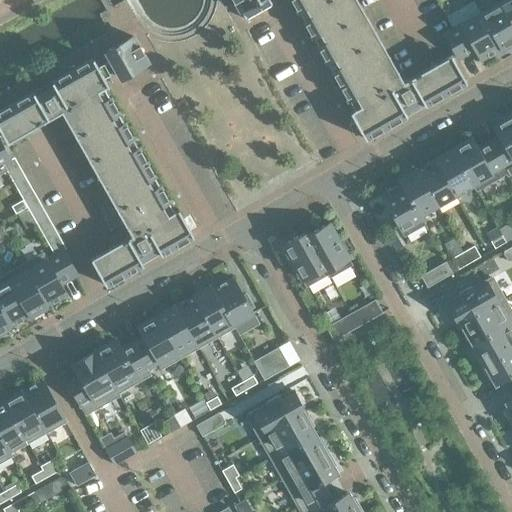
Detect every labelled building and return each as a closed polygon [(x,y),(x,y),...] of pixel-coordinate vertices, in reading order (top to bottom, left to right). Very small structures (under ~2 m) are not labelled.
[(240,11),(242,9),(258,0),(233,0),(234,1),(233,2),(235,2),(240,11)] [(460,84),(459,82),(462,80),(449,58),(446,60),(445,57),(397,84),(349,0),(291,0),(353,109),(349,112),(364,139),(406,115),(404,111),(421,101),(424,105),(460,84)] [(480,13),(500,48),(511,41),(511,28),(496,0),(495,0),(497,4),(480,13)] [(511,0),(496,0),(511,28),(511,0)] [(480,60),(500,48),(480,13),(444,34),(457,58),(474,48),(480,60)] [(139,44),(137,45),(132,36),(105,51),(120,78),(147,63),(142,54),(144,53),(143,52),(142,53),(138,46),(139,45),(139,44)] [(137,147),(131,151),(126,142),(132,138),(123,122),(116,126),(112,117),(118,113),(109,97),(102,101),(97,92),(104,88),(103,87),(108,85),(93,58),(51,82),(53,86),(35,96),(33,92),(0,110),(0,130),(2,135),(13,129),(17,137),(66,109),(136,232),(90,258),(105,285),(142,264),(140,260),(158,250),(160,254),(193,235),(178,209),(173,211),(173,210),(167,214),(161,205),(168,201),(159,185),(152,189),(147,180),(154,176),(137,147)] [(511,172),(511,114),(493,125),(499,136),(489,142),(507,175),(511,172)] [(472,137),(452,149),(476,190),(505,173),(507,176),(507,175),(489,142),(478,148),(472,137)] [(0,172),(5,169),(5,168),(2,163),(11,158),(0,139),(0,172)] [(476,190),(452,149),(434,159),(454,194),(471,184),(475,190),(476,190)] [(11,158),(2,163),(5,168),(14,163),(11,158)] [(436,205),(454,194),(434,159),(416,169),(436,205)] [(5,168),(5,169),(8,173),(16,168),(14,163),(5,168)] [(19,173),(16,168),(8,173),(10,178),(19,173)] [(419,214),(436,205),(416,169),(398,179),(423,224),(424,224),(419,214)] [(19,173),(10,178),(13,183),(22,178),(19,173)] [(25,182),(22,178),(13,183),(16,187),(25,182)] [(398,179),(397,180),(399,183),(380,194),(391,212),(388,214),(401,237),(423,224),(398,179)] [(25,182),(16,187),(18,192),(27,187),(25,182)] [(27,187),(18,192),(21,197),(30,192),(27,187)] [(24,202),(33,197),(30,192),(21,197),(24,202)] [(27,207),(35,202),(33,197),(24,202),(27,207)] [(26,207),(22,200),(11,206),(15,214),(26,207)] [(29,211),(38,206),(35,202),(27,207),(28,209),(29,211)] [(29,211),(32,216),(41,211),(38,206),(29,211)] [(28,209),(17,215),(25,229),(36,223),(35,222),(35,221),(32,216),(29,211),(28,209)] [(35,221),(44,216),(41,211),(32,216),(35,221)] [(37,226),(46,221),(44,216),(35,221),(35,222),(37,226)] [(40,231),(49,226),(46,221),(37,226),(40,231)] [(329,276),(351,264),(345,254),(348,252),(341,239),(338,241),(328,223),(306,234),(305,232),(304,232),(329,276)] [(511,233),(506,223),(497,228),(501,234),(505,242),(511,237),(511,233)] [(40,231),(43,235),(52,230),(49,226),(40,231)] [(45,240),(54,235),(52,230),(43,235),(45,240)] [(329,276),(304,232),(282,244),(293,263),(290,265),(297,277),(300,275),(306,285),(326,274),(328,277),(329,276)] [(490,240),(494,248),(505,242),(501,234),(490,240)] [(48,245),(57,240),(54,235),(45,240),(48,245)] [(60,245),(57,240),(48,245),(51,250),(60,245)] [(62,250),(60,245),(51,250),(54,255),(62,250)] [(462,251),(469,263),(479,256),(473,245),(462,251)] [(504,250),(503,250),(509,262),(511,261),(511,260),(511,245),(504,250)] [(23,264),(46,305),(66,294),(59,283),(76,274),(62,250),(54,255),(46,259),(42,253),(23,264)] [(452,258),(458,269),(469,263),(462,251),(452,258)] [(421,275),(427,286),(451,273),(445,261),(421,275)] [(28,316),(46,305),(23,264),(5,274),(28,316)] [(0,276),(0,309),(10,326),(28,316),(5,274),(0,276)] [(211,285),(210,285),(234,326),(235,326),(233,323),(252,312),(249,308),(252,306),(245,294),(242,295),(232,277),(213,288),(211,285)] [(458,292),(460,296),(446,304),(458,325),(504,299),(492,278),(471,289),(469,286),(458,292)] [(234,326),(210,285),(192,295),(216,337),(234,326)] [(198,347),(216,337),(192,295),(174,306),(198,347)] [(511,312),(504,299),(458,325),(465,338),(468,337),(471,343),(511,319),(511,312)] [(357,326),(381,313),(373,300),(350,313),(357,326)] [(180,357),(198,347),(174,306),(156,316),(180,357)] [(0,331),(10,326),(0,309),(0,331)] [(357,326),(350,313),(326,327),(333,339),(357,326)] [(160,369),(180,357),(156,316),(136,327),(143,338),(132,344),(149,375),(150,374),(147,368),(156,362),(160,369)] [(511,319),(471,343),(475,349),(472,351),(480,364),(511,346),(511,319)] [(115,339),(93,351),(118,395),(119,395),(118,392),(149,375),(132,344),(121,350),(115,339)] [(511,346),(480,364),(488,378),(490,377),(494,384),(511,374),(511,376),(511,346)] [(253,361),(263,379),(287,365),(277,348),(253,361)] [(118,395),(93,351),(72,364),(78,375),(67,381),(85,414),(118,395)] [(241,381),(246,389),(257,383),(252,375),(241,381)] [(42,379),(22,391),(45,432),(65,421),(42,379)] [(246,389),(241,381),(230,387),(235,395),(246,389)] [(247,416),(258,437),(305,411),(293,390),(279,398),(277,395),(265,402),(267,405),(247,416)] [(22,391),(3,401),(27,443),(45,432),(22,391)] [(209,409),(220,403),(216,396),(205,402),(209,409)] [(3,401),(0,402),(0,437),(11,456),(11,455),(10,452),(27,443),(3,401)] [(184,409),(172,415),(179,427),(191,420),(184,409)] [(305,411),(258,437),(270,457),(313,432),(310,426),(312,425),(305,411)] [(217,413),(196,425),(202,435),(223,424),(224,423),(218,412),(216,412),(217,413)] [(172,415),(164,420),(170,432),(179,427),(172,415)] [(151,443),(165,435),(157,422),(143,430),(151,443)] [(313,432),(270,457),(281,477),(327,451),(319,437),(317,439),(313,432)] [(127,436),(105,448),(113,464),(135,451),(127,436)] [(0,461),(11,456),(0,437),(0,461)] [(298,507),(325,492),(320,482),(336,473),(332,466),(335,465),(327,451),(281,477),(298,507)] [(40,465),(42,469),(46,477),(57,470),(51,459),(40,465)] [(238,475),(232,464),(221,470),(227,481),(238,475)] [(69,474),(76,485),(87,479),(81,468),(69,474)] [(46,477),(42,469),(31,475),(35,483),(46,477)] [(227,481),(234,492),(245,486),(238,475),(227,481)] [(10,497),(20,491),(16,483),(5,490),(10,497)] [(51,496),(44,485),(33,491),(39,502),(51,496)] [(0,502),(10,497),(5,490),(0,492),(0,502)] [(325,492),(298,507),(300,511),(360,511),(361,511),(354,498),(351,499),(347,492),(331,501),(325,492)] [(13,502),(18,510),(29,503),(25,496),(13,502)] [(19,511),(18,510),(13,502),(2,508),(4,511),(19,511)] [(250,511),(245,502),(233,509),(235,511),(250,511)]
